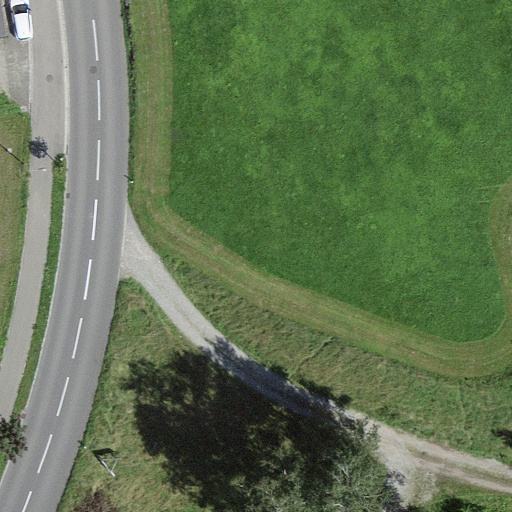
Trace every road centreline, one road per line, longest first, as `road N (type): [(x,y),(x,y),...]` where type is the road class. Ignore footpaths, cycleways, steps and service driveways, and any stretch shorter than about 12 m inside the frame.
road 1 (unclassified): [(24,511),(73,370),(88,286),(100,127),(90,0)]
road 2 (track): [(511,486),(271,386),(202,333),(97,203)]
road 3 (track): [(271,386),(317,511)]
